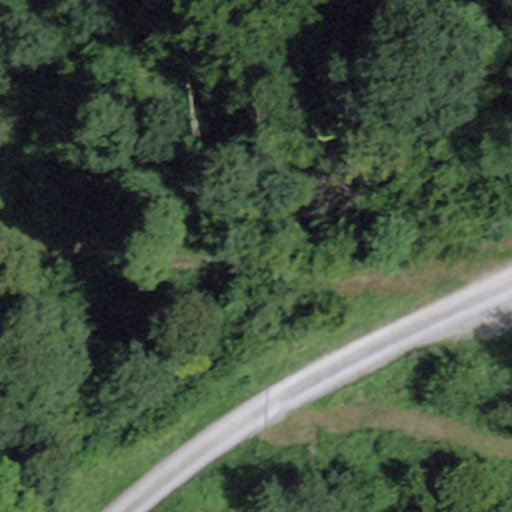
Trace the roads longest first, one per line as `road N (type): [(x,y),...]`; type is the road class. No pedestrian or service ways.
road 1 (track): [(0,235),(323,269),(511,269)]
road 2 (track): [(124,511),(199,447),(511,283)]
